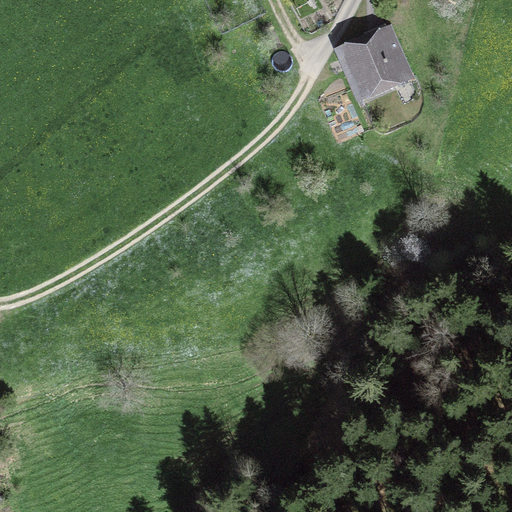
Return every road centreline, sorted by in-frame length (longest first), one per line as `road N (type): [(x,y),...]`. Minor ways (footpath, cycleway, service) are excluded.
road 1 (track): [(353,0),(280,115),(238,158),(108,250),(0,301)]
road 2 (track): [(195,511),(281,436),(363,318),(411,271),(476,236),(511,234)]
